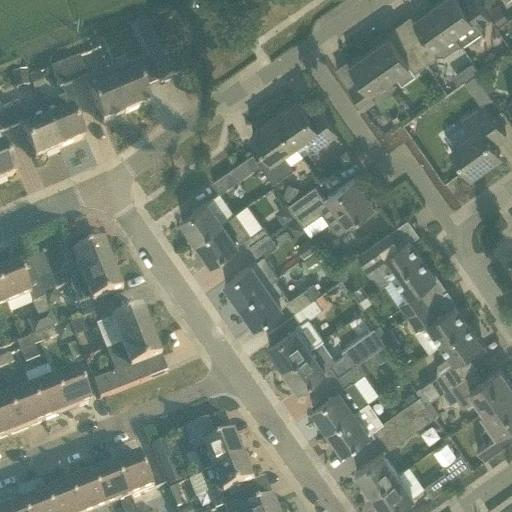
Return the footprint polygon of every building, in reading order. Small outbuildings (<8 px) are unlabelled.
[(477,0),(470,0),(464,5),(460,0),(439,0),(434,4),(462,45),(482,30),(479,26),(490,18),(477,0)] [(498,25),(508,18),(498,3),(488,10),(498,25)] [(427,63),(439,54),(444,55),(458,45),(462,45),(434,4),(413,18),(423,32),(411,41),(427,63)] [(177,18),(168,22),(177,44),(186,41),(177,18)] [(139,35),(140,37),(155,30),(162,45),(146,52),(161,85),(177,78),(156,28),(139,35)] [(119,38),(129,62),(144,56),(134,32),(119,38)] [(399,49),(389,35),(370,49),(389,77),(409,63),(414,71),(427,63),(411,41),(399,49)] [(389,77),(370,49),(349,63),(360,78),(348,86),(363,108),(375,99),(369,91),(389,77)] [(79,59),(66,64),(74,85),(87,79),(79,59)] [(74,85),(66,64),(51,70),(59,91),(74,85)] [(138,76),(136,77),(133,70),(111,79),(114,86),(126,115),(150,105),(138,76)] [(15,90),(29,87),(25,72),(12,75),(15,90)] [(39,74),(28,79),(34,91),(44,87),(39,74)] [(476,74),(465,81),(471,90),(482,82),(476,74)] [(85,85),(90,97),(102,125),(126,115),(114,86),(102,92),(97,80),(85,85)] [(64,98),(42,108),(60,150),(83,140),(71,112),(70,112),(64,98)] [(307,134),(316,147),(336,133),(321,111),(312,118),(298,99),(275,115),(295,143),(307,134)] [(465,119),(474,131),(451,148),(471,175),(500,154),(493,144),(506,135),(485,105),(465,119)] [(60,150),(42,108),(20,117),(15,106),(1,112),(10,131),(20,127),(35,161),(60,150)] [(0,109),(0,135),(10,131),(1,112),(0,109)] [(303,155),(295,143),(275,115),(252,131),(267,153),(257,159),(253,153),(260,163),(273,183),(294,168),(291,163),(303,155)] [(0,182),(15,176),(3,147),(0,148),(0,182)] [(253,153),(233,167),(212,181),(220,191),(260,163),(253,153)] [(347,226),(347,221),(356,215),(373,203),(355,177),(324,198),(315,185),(289,203),(300,219),(304,225),(323,212),(335,229),(339,231),(347,226)] [(288,182),(282,196),(293,200),(294,200),(299,187),(288,182)] [(223,221),(208,199),(181,218),(196,240),(223,221)] [(279,208),(278,216),(283,223),(295,214),(286,203),(279,208)] [(243,239),(250,249),(271,235),(263,224),(251,233),(236,211),(234,212),(235,213),(223,221),(196,240),(211,261),(238,242),(243,239)] [(395,276),(423,257),(408,236),(399,243),(390,230),(399,224),(399,225),(400,224),(399,223),(358,252),(375,275),(388,266),(395,276)] [(277,244),(271,235),(250,249),(257,259),(263,255),(262,255),(277,244)] [(72,258),(81,280),(112,268),(102,244),(91,248),(87,237),(63,246),(69,259),(72,258)] [(304,256),(317,247),(310,237),(297,246),(304,256)] [(318,248),(303,259),(309,266),(324,255),(318,248)] [(34,281),(47,275),(38,256),(25,262),(34,281)] [(423,257),(395,276),(409,296),(399,303),(408,316),(430,302),(420,288),(436,277),(423,257)] [(252,263),(252,262),(225,281),(240,303),(267,284),(252,263)] [(344,263),(335,269),(341,279),(348,275),(349,269),(344,263)] [(0,273),(0,294),(5,307),(30,296),(17,266),(0,273)] [(112,268),(81,280),(69,285),(83,320),(91,317),(92,318),(115,308),(111,297),(121,293),(112,268)] [(293,312),(314,298),(321,293),(314,283),(290,299),(276,278),(240,303),(255,324),(286,302),(293,312)] [(269,344),(284,366),(321,340),(306,318),(322,308),(314,298),(293,312),(300,322),(269,344)] [(31,305),(37,319),(50,314),(44,300),(31,305)] [(430,302),(408,316),(417,329),(415,330),(429,351),(440,343),(469,323),(455,303),(438,314),(430,302)] [(106,352),(151,334),(141,310),(120,319),(115,308),(92,318),(106,352)] [(50,314),(37,319),(44,333),(53,330),(56,328),(52,319),(50,314)] [(463,357),(483,343),(469,323),(440,343),(449,355),(438,363),(437,375),(421,386),(430,399),(442,390),(472,370),(463,357)] [(375,327),(355,341),(365,356),(385,342),(380,335),(375,327)] [(385,332),(380,335),(385,342),(390,349),(400,341),(391,328),(385,332)] [(44,333),(35,337),(39,345),(56,338),(53,330),(44,333)] [(115,376),(93,385),(99,401),(149,381),(143,366),(160,359),(151,334),(106,352),(115,376)] [(35,337),(33,338),(16,345),(20,353),(39,345),(35,337)] [(331,365),(338,375),(359,360),(365,356),(355,341),(342,350),(345,354),(335,361),(321,340),(284,366),(299,387),(331,365)] [(383,345),(373,352),(379,362),(390,355),(383,345)] [(0,360),(0,370),(13,365),(9,356),(0,360)] [(369,399),(355,378),(366,371),(359,360),(338,375),(345,385),(313,407),(327,429),(364,403),(369,399)] [(511,385),(499,367),(485,377),(476,384),(469,373),(478,367),(477,366),(472,370),(442,390),(451,402),(457,397),(464,406),(476,397),(485,409),(511,390),(511,385)] [(24,378),(29,391),(43,424),(66,414),(53,381),(52,382),(47,369),(24,378)] [(90,405),(77,372),(53,381),(66,414),(90,405)] [(487,439),(477,446),(485,459),(511,440),(511,392),(511,391),(511,390),(485,409),(481,411),(491,424),(481,431),(487,439)] [(6,400),(19,433),(43,424),(29,391),(6,400)] [(342,450),(373,429),(380,439),(428,405),(421,395),(384,421),(369,399),(364,403),(327,429),(328,430),(325,432),(333,443),(336,441),(342,450)] [(6,400),(0,402),(0,441),(19,433),(6,400)] [(428,405),(380,439),(387,449),(436,416),(428,405)] [(195,453),(205,476),(245,460),(235,435),(226,439),(226,438),(217,442),(209,422),(186,431),(195,453)] [(433,448),(442,462),(454,454),(446,440),(433,448)] [(166,442),(153,447),(157,458),(165,455),(168,448),(166,442)] [(398,473),(383,451),(356,470),(371,492),(398,473)] [(441,467),(444,472),(424,486),(432,496),(472,468),(461,453),(441,467)] [(118,467),(132,500),(155,491),(142,457),(118,467)] [(245,460),(205,476),(202,478),(215,511),(225,508),(225,509),(248,499),(244,488),(255,484),(245,460)] [(120,505),(123,511),(131,511),(135,510),(131,500),(132,500),(118,467),(95,476),(108,510),(120,505)] [(398,473),(371,492),(385,511),(387,511),(413,494),(398,473)] [(173,474),(165,477),(169,488),(182,483),(179,476),(173,474)] [(101,511),(108,510),(95,476),(71,486),(81,511),(101,511)] [(47,495),(54,511),(81,511),(71,486),(47,495)] [(54,511),(47,495),(24,505),(26,511),(54,511)] [(283,511),(283,509),(278,511),(274,501),(253,510),(248,499),(225,509),(225,511),(283,511)]
